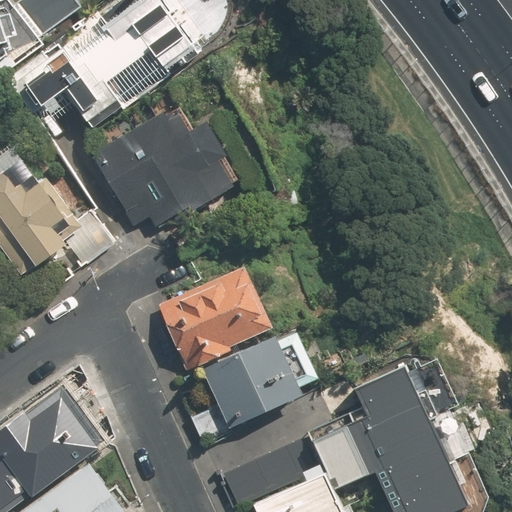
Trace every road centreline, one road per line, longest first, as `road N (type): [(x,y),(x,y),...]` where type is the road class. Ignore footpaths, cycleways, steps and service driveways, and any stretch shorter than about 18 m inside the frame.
road 1 (residential): [(108,307),(197,511)]
road 2 (residential): [(108,307),(0,384)]
